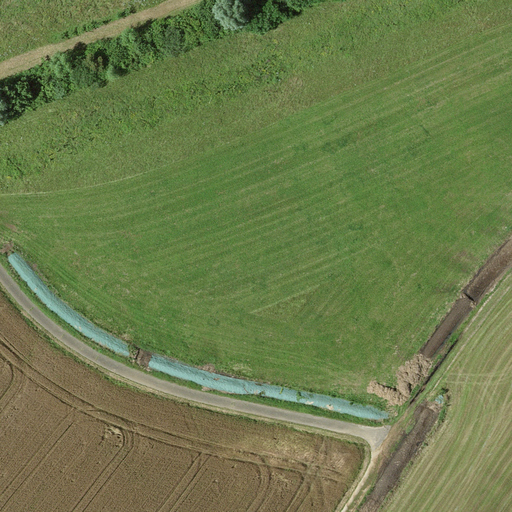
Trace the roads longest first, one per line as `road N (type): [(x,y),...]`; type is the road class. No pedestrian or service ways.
road 1 (track): [(0,272),(51,326),(158,387),(383,443)]
road 2 (track): [(511,270),(383,443),(342,511)]
